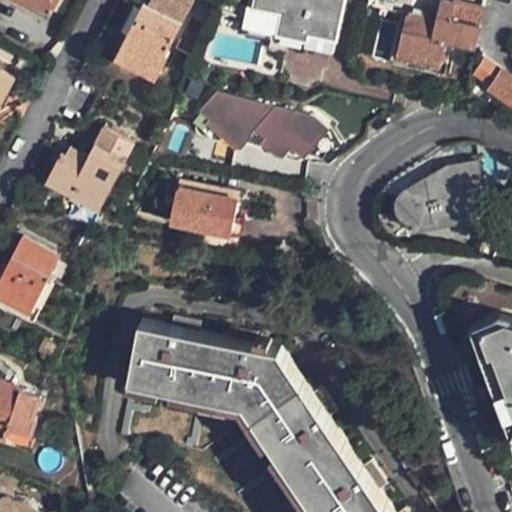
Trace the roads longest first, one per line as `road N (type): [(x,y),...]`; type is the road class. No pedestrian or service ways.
road 1 (residential): [(160,511),(119,475),(108,430),(129,311),(149,299),(294,325),(423,511)]
road 2 (unclassified): [(511,136),(458,123),(414,133),(367,169),(348,206),(355,234),(389,269),(425,333),(489,511)]
road 3 (residential): [(0,199),(103,0)]
road 4 (unknown): [(389,269),(466,265),(511,278)]
